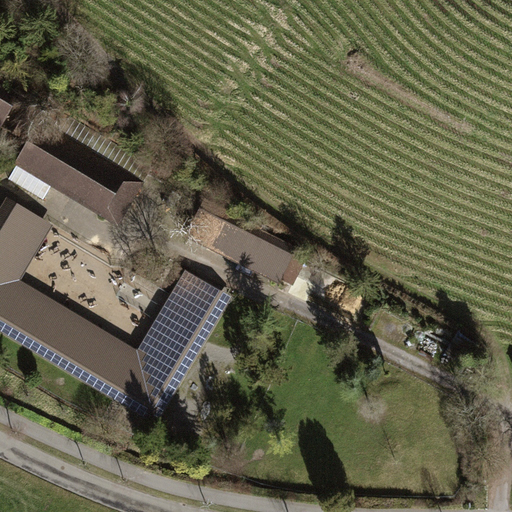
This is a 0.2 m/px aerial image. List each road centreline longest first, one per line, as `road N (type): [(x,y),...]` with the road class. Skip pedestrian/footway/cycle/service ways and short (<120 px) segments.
road 1 (track): [(507,426),(500,360),(467,322),(249,192),(53,0)]
road 2 (tertiary): [(157,511),(0,441)]
